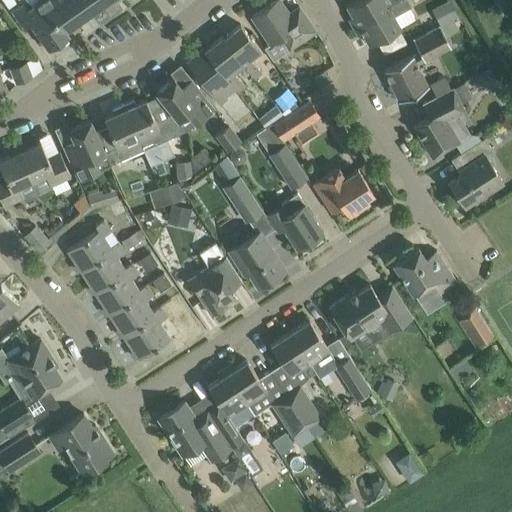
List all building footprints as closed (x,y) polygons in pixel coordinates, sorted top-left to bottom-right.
[(23,4),(14,11),(24,26),(31,21),(49,47),(67,33),(64,29),(43,0),(41,0),(42,0),(28,10),(23,4)] [(43,0),(64,29),(81,17),(68,0),(43,0)] [(68,0),(81,17),(98,4),(95,0),(68,0)] [(315,29),(301,9),(291,15),(280,0),(273,0),(251,15),(270,42),(280,35),(289,47),(315,29)] [(353,25),(396,0),(352,0),(346,4),(353,16),(349,18),(353,25)] [(396,0),(353,25),(358,34),(362,32),(369,44),(414,17),(407,5),(410,3),(407,0),(396,0)] [(223,36),(255,76),(262,70),(251,56),(260,48),(240,23),(223,36)] [(438,24),(413,38),(419,49),(383,68),(399,99),(428,84),(416,63),(450,45),(438,24)] [(205,48),(236,87),(238,90),(245,84),(234,69),(242,62),(254,77),(255,76),(223,36),(222,35),(205,48)] [(236,87),(205,48),(204,47),(186,61),(219,102),(226,97),(225,96),(236,87)] [(25,60),(10,66),(16,81),(31,76),(25,60)] [(498,81),(490,67),(472,77),(478,90),(487,85),(490,92),(499,87),(497,82),(498,81)] [(320,86),(330,79),(323,70),(314,76),(320,86)] [(156,90),(177,117),(178,119),(188,111),(196,121),(215,106),(191,77),(181,86),(173,76),(156,90)] [(430,114),(414,124),(432,155),(457,140),(457,139),(469,131),(457,112),(464,109),(460,101),(452,86),(423,101),(430,114)] [(296,97),(288,87),(274,98),(283,108),(296,97)] [(123,103),(143,148),(186,128),(178,119),(177,117),(158,126),(145,98),(135,102),(133,99),(123,103)] [(272,122),(283,138),(294,132),(311,120),(319,114),(308,98),(272,122)] [(110,163),(143,148),(123,103),(112,108),(114,112),(103,116),(107,125),(95,130),(104,151),(110,163)] [(283,112),(276,103),(259,117),(265,125),(283,112)] [(252,109),(233,122),(241,134),(260,120),(252,109)] [(94,155),(104,151),(95,130),(90,118),(69,127),(77,145),(65,150),(77,178),(99,168),(94,155)] [(311,120),(294,132),(301,142),(318,130),(311,120)] [(229,123),(215,134),(227,150),(241,139),(229,123)] [(484,136),(458,153),(465,164),(458,169),(460,172),(448,180),(464,206),(502,182),(484,153),(491,149),(488,143),(488,142),(484,136)] [(37,190),(39,193),(50,188),(48,184),(70,175),(59,150),(47,155),(40,140),(28,146),(26,141),(17,145),(37,190)] [(269,155),(291,188),(308,177),(286,144),(269,155)] [(25,199),(39,193),(37,190),(17,145),(8,149),(10,154),(0,158),(0,164),(4,174),(0,176),(0,197),(3,204),(24,195),(25,199)] [(205,146),(174,164),(181,177),(213,159),(205,146)] [(338,165),(313,184),(330,211),(342,203),(349,213),(369,200),(366,196),(373,191),(357,167),(344,175),(338,165)] [(239,175),(224,185),(245,219),(261,209),(239,175)] [(180,178),(150,188),(156,205),(186,195),(180,178)] [(106,202),(101,188),(87,193),(91,207),(106,202)] [(282,204),(266,214),(276,230),(283,226),(297,247),(308,239),(312,239),(318,236),(318,233),(323,230),(297,191),(280,202),(282,204)] [(114,218),(126,211),(119,198),(107,205),(114,218)] [(166,219),(187,225),(191,207),(170,202),(166,219)] [(81,271),(119,245),(102,219),(94,224),(97,228),(67,249),(81,271)] [(284,267),(259,228),(229,248),(238,262),(242,260),(257,283),(262,280),(267,280),(270,278),(274,276),(276,273),(279,270),(284,267)] [(121,240),(126,247),(142,237),(136,229),(121,240)] [(240,277),(224,253),(222,254),(213,241),(198,251),(206,264),(187,277),(211,313),(236,297),(228,285),(240,277)] [(81,271),(95,292),(134,267),(130,261),(124,265),(117,254),(123,250),(119,245),(81,271)] [(456,279),(447,265),(436,249),(425,256),(418,246),(393,263),(413,293),(414,292),(420,301),(438,289),(439,290),(456,279)] [(138,258),(146,270),(158,262),(150,250),(138,258)] [(137,271),(134,267),(95,292),(109,314),(149,288),(145,283),(138,287),(130,276),(137,271)] [(152,279),(159,290),(170,282),(163,271),(152,279)] [(0,320),(19,304),(0,283),(0,320)] [(347,293),(329,305),(350,337),(354,334),(362,345),(388,328),(389,330),(413,315),(393,285),(377,295),(370,283),(357,291),(349,296),(347,293)] [(109,314),(124,336),(163,310),(149,288),(109,314)] [(461,317),(478,344),(493,335),(471,302),(463,307),(461,317)] [(178,332),(163,310),(124,336),(138,358),(153,348),(178,332)] [(309,318),(290,330),(318,375),(334,364),(338,361),(309,318)] [(290,330),(270,343),(298,386),(307,375),(315,370),(290,330)] [(1,346),(0,346),(0,375),(4,382),(8,379),(17,373),(30,395),(48,384),(61,376),(53,364),(56,363),(40,337),(8,358),(1,346)] [(349,354),(334,364),(354,397),(370,387),(349,354)] [(254,413),(271,402),(274,400),(247,359),(235,366),(232,362),(224,367),(254,413)] [(235,426),(254,413),(224,367),(217,372),(219,376),(207,384),(218,400),(207,408),(231,446),(235,451),(244,463),(251,459),(248,453),(252,451),(235,426)] [(298,386),(285,392),(306,425),(319,416),(320,415),(300,383),(298,386)] [(285,392),(274,400),(271,402),(292,435),(306,425),(285,392)] [(20,397),(0,410),(0,424),(8,436),(34,419),(20,397)] [(211,459),(231,446),(207,408),(205,406),(194,414),(184,399),(158,417),(182,454),(200,442),(211,459)] [(83,412),(66,423),(49,434),(57,448),(65,443),(82,470),(113,451),(101,432),(97,434),(83,412)] [(319,416),(306,425),(313,435),(326,427),(319,416)] [(306,425),(292,435),(299,445),(313,435),(306,425)] [(274,438),(282,451),(294,444),(285,430),(274,438)] [(28,431),(0,448),(0,453),(9,468),(39,449),(28,431)] [(409,450),(395,459),(402,469),(416,460),(409,450)] [(221,466),(230,480),(246,469),(237,455),(221,466)] [(234,478),(238,484),(247,486),(253,482),(246,471),(234,478)]
